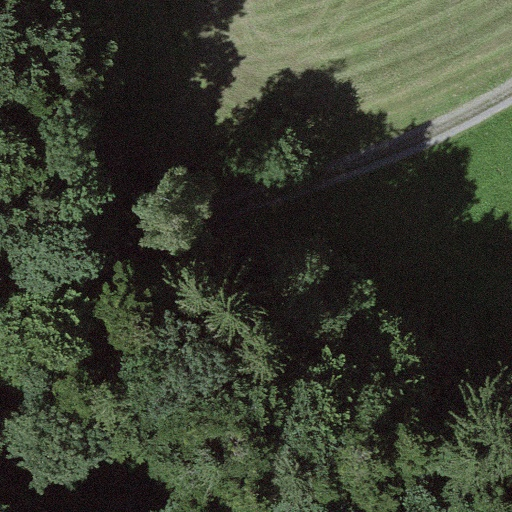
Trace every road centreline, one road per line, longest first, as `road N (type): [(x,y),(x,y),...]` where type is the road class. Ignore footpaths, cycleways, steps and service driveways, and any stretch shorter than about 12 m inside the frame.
road 1 (track): [(511,93),(117,271)]
road 2 (track): [(117,271),(0,316)]
